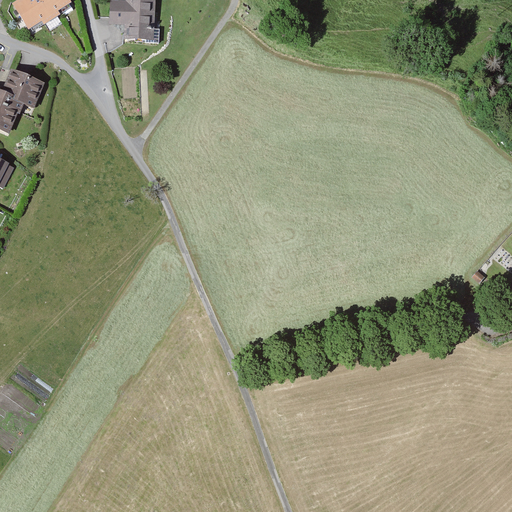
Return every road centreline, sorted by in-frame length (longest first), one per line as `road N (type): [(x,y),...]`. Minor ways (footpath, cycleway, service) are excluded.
road 1 (residential): [(239,375),(168,208),(111,116)]
road 2 (track): [(134,153),(234,0)]
road 3 (track): [(288,511),(239,375)]
road 4 (residential): [(111,116),(66,67),(0,39)]
